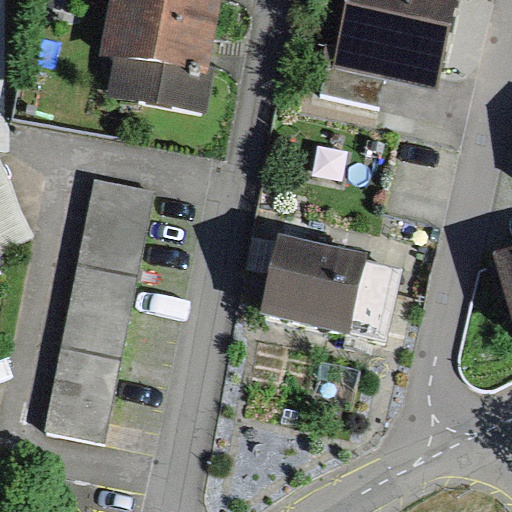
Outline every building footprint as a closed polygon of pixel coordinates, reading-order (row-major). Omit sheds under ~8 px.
[(109,97),(205,112),(222,0),(112,0),(104,55),(115,57),(109,97)] [(442,2),(433,0),(350,0),(338,74),(427,90),(442,2)] [(0,267),(4,265),(0,257),(0,251),(37,234),(2,165),(0,165),(0,267)] [(105,443),(150,191),(92,180),(46,433),(105,443)] [(511,246),(494,252),(511,317),(511,246)] [(362,267),(275,247),(260,313),(347,333),(362,267)]
